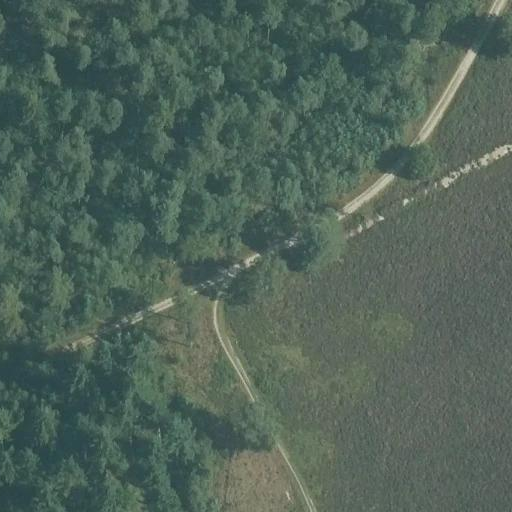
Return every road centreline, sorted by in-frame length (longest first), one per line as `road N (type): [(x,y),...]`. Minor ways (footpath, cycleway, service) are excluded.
road 1 (track): [(504,0),(410,150),(366,196),(220,276)]
road 2 (track): [(220,276),(0,381)]
